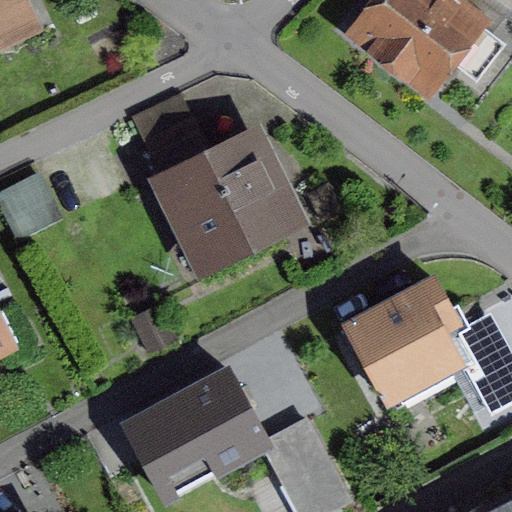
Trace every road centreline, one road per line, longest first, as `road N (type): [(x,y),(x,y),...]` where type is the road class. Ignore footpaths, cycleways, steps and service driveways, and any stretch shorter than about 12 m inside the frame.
road 1 (residential): [(241,41),(511,250)]
road 2 (residential): [(0,159),(241,41)]
road 3 (unknown): [(511,436),(383,511)]
